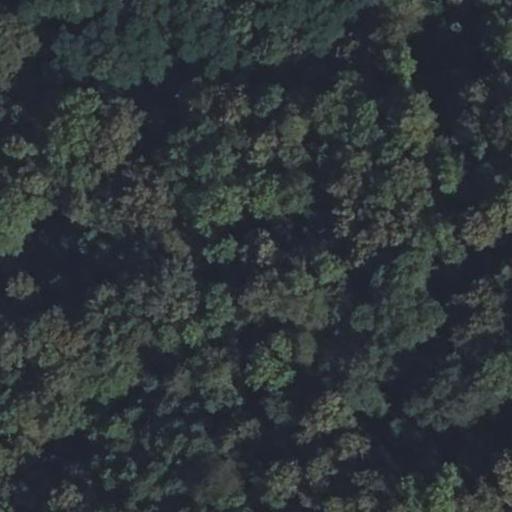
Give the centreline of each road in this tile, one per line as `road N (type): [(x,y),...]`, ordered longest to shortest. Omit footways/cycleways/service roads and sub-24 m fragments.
road 1 (track): [(178,115),(426,82),(511,87)]
road 2 (track): [(7,267),(31,235),(135,191),(158,164),(178,115)]
road 3 (track): [(0,111),(94,103),(178,115)]
